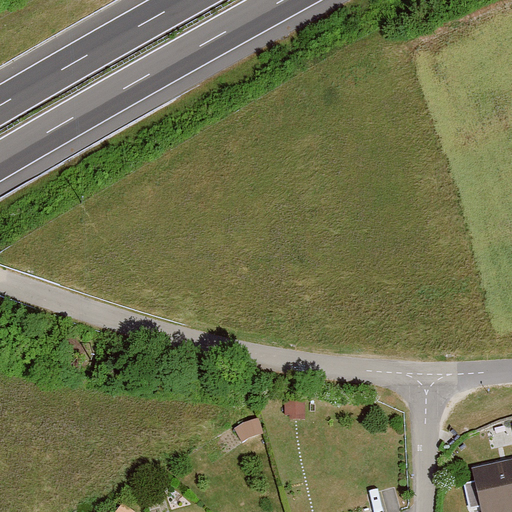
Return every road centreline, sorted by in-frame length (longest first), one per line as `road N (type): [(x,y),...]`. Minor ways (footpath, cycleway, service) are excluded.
road 1 (unclassified): [(0,280),(202,342),(425,377)]
road 2 (motorway): [(0,160),(282,0)]
road 3 (motorway): [(185,0),(0,106)]
road 4 (residential): [(425,377),(421,511)]
